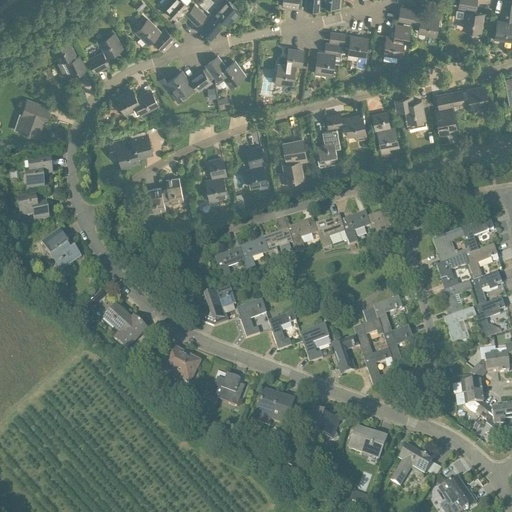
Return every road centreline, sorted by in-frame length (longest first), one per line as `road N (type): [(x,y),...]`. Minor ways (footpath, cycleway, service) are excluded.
road 1 (residential): [(496,476),(442,434),(176,328),(111,268),(81,219)]
road 2 (residential): [(81,219),(173,158),(289,114),(511,64)]
road 3 (residential): [(81,219),(70,175),(76,125),(98,91),(124,73),(394,0)]
road 4 (track): [(0,247),(157,392),(340,511)]
road 5 (residential): [(190,269),(195,249),(211,238),(404,176)]
road 6 (residential): [(419,403),(432,350),(411,242),(432,203)]
